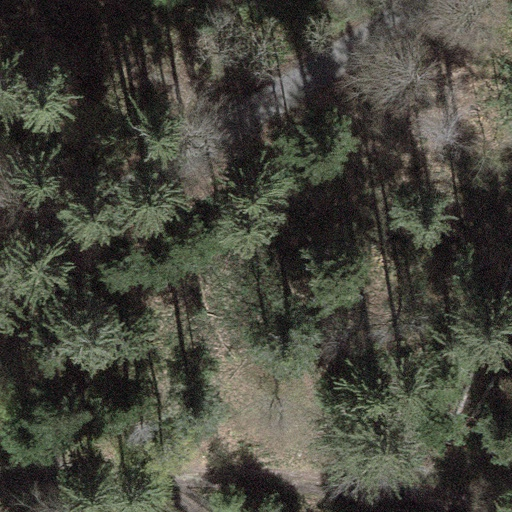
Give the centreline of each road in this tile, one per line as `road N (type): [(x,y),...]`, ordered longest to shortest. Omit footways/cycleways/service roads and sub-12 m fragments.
road 1 (unclassified): [(0,331),(511,16)]
road 2 (track): [(0,465),(192,467),(511,499)]
